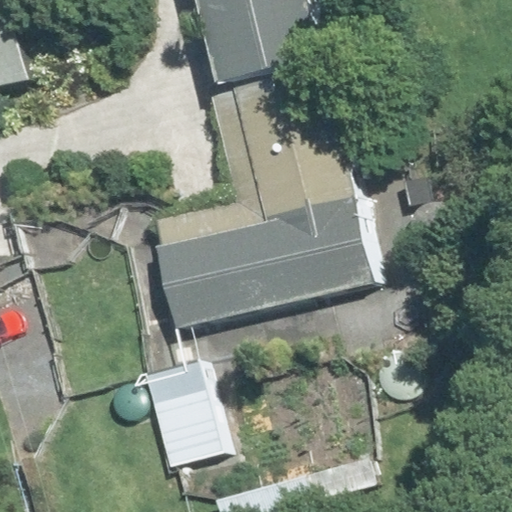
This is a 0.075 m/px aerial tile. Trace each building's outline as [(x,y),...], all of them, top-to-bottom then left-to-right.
[(29,26),(22,0),(0,0),(0,99),(45,88),(29,26)] [(345,66),(330,0),(224,0),(243,88),(345,66)] [(397,288),(349,84),(229,112),(252,208),(174,227),(199,334),(397,288)] [(216,356),(158,371),(184,472),(243,457),(216,356)] [(330,511),(321,477),(234,501),(236,511),(330,511)]
